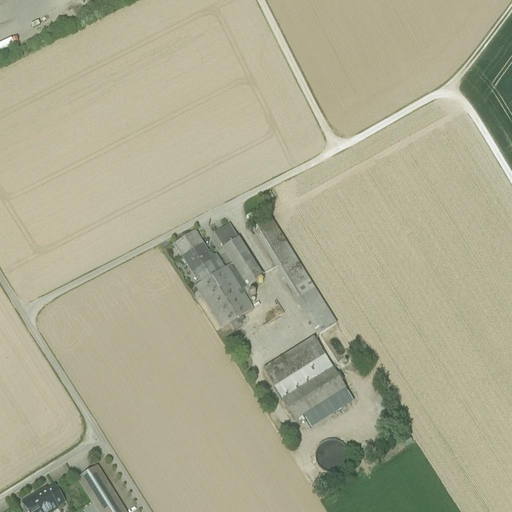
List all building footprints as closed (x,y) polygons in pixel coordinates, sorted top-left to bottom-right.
[(252,227),(264,220),(261,214),(257,216),(255,213),(246,218),(252,227)] [(252,231),(319,337),(337,326),(271,220),(252,231)] [(233,265),(247,288),(262,279),(229,226),(214,235),(233,265)] [(183,258),(202,246),(195,235),(191,238),(190,237),(185,241),(184,240),(175,246),(183,258)] [(202,283),(216,275),(209,264),(212,262),(212,261),(202,246),(183,258),(193,274),(195,273),(202,283)] [(216,258),(212,261),(212,262),(209,264),(216,275),(224,270),(216,258)] [(233,265),(227,268),(242,292),(247,288),(233,265)] [(216,275),(202,283),(195,288),(222,330),(234,323),(236,327),(240,324),(238,321),(254,311),(242,292),(227,268),(224,270),(216,275)] [(353,403),(314,340),(263,371),(294,422),(303,418),(311,430),(353,403)] [(333,441),(329,441),(325,443),(321,445),(318,448),(316,452),(315,456),(315,461),(317,465),(319,469),(323,471),(327,473),(331,474),(335,473),(340,471),(343,469),(346,465),(347,461),(347,456),(346,452),(344,448),(341,445),(338,443),(333,441)] [(124,511),(97,468),(77,481),(96,511),(124,511)] [(34,499),(23,506),(26,511),(54,511),(58,510),(57,508),(64,503),(55,489),(35,501),(34,499)]
